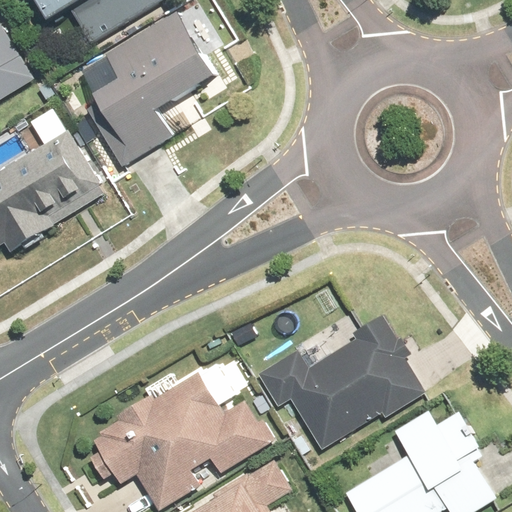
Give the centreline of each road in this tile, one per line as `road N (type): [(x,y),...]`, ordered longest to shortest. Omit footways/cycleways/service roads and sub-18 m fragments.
road 1 (residential): [(185,263),(0,379)]
road 2 (residential): [(185,263),(235,203),(337,122)]
road 3 (residential): [(380,193),(185,263)]
road 4 (residential): [(511,322),(388,195)]
road 5 (residential): [(338,116),(302,0)]
road 6 (residential): [(467,153),(511,265)]
